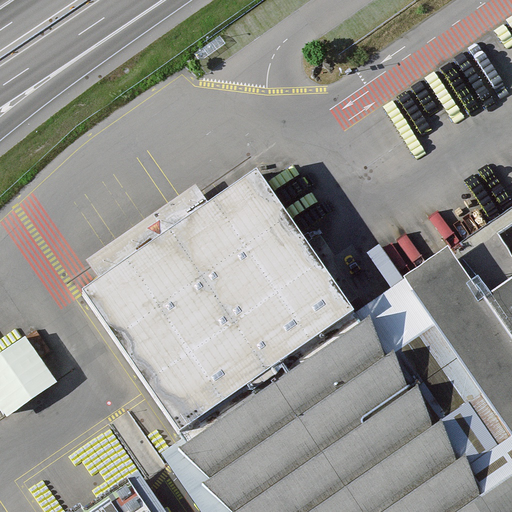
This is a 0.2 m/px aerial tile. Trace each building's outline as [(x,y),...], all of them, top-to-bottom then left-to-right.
[(97,269),(207,194),(198,180),(87,255),(97,269)] [(447,254),(394,289),(496,441),(511,429),(511,284),(481,305),(447,254)] [(376,316),(184,446),(229,511),(511,511),(511,480),(495,491),(376,316)] [(0,348),(0,406),(5,414),(59,378),(27,330),(0,348)] [(169,511),(145,476),(93,511),(169,511)]
